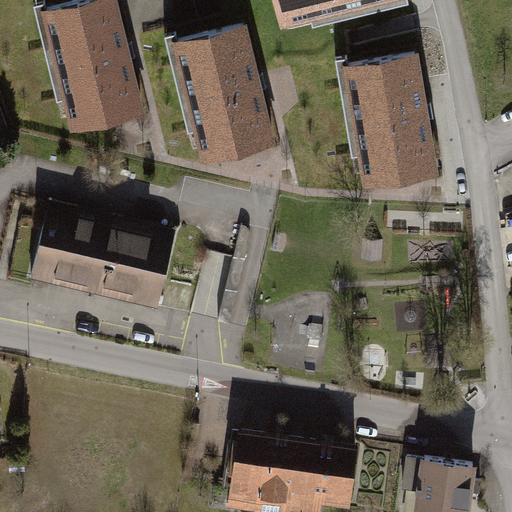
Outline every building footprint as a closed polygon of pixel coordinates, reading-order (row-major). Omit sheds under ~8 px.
[(143,106),(116,0),(84,0),(48,9),(76,122),(143,106)] [(363,0),(282,0),(287,19),(363,0)] [(274,137),(245,22),(179,39),(208,153),(274,137)] [(438,168),(419,52),(351,63),(370,179),(438,168)] [(172,231),(56,203),(39,271),(156,300),(172,231)] [(349,511),(359,444),(243,427),(233,502),(302,511),(349,511)] [(472,511),(479,462),(427,456),(419,511),(472,511)]
